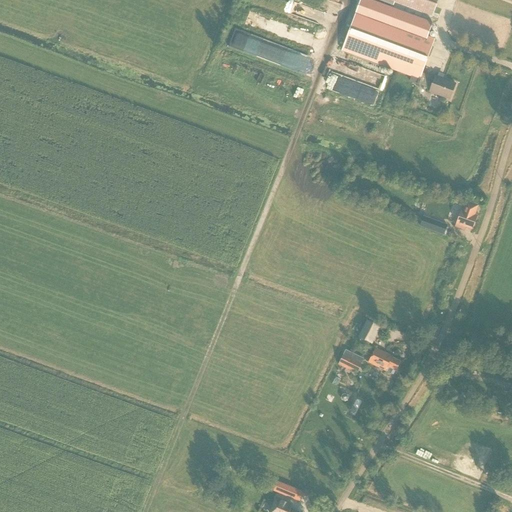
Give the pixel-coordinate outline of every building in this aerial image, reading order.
[(251,0),(246,21),(303,36),(306,26),(319,30),(323,17),(259,0),(251,0)] [(427,37),(432,23),(370,0),(360,0),(357,11),(382,20),(427,37)] [(438,0),(385,0),(431,17),(438,0)] [(357,11),(342,50),(418,79),(417,84),(430,89),(429,92),(449,99),(455,84),(435,76),(434,77),(421,73),(434,39),(382,20),(357,11)] [(255,50),(294,66),(300,50),(261,35),(255,50)] [(383,85),(387,74),(340,57),(336,68),(383,85)] [(341,89),(351,90),(351,79),(341,78),(341,89)] [(355,92),(376,101),(381,91),(359,82),(355,92)] [(461,210),(455,227),(455,228),(464,232),(465,228),(471,231),(477,216),(474,215),(478,206),(466,201),(462,210),(461,210)] [(448,225),(423,216),(419,227),(444,236),(448,225)] [(357,338),(361,340),(360,342),(367,345),(368,343),(371,345),(380,327),(366,320),(357,338)] [(366,353),(372,355),(368,362),(394,375),(400,361),(391,357),(392,356),(384,352),(384,353),(376,349),(377,348),(375,348),(375,349),(369,346),(366,353)] [(357,373),(361,364),(363,359),(345,350),(338,365),(350,372),(351,370),(357,373)] [(341,400),(345,402),(347,401),(348,397),(348,395),(344,393),(342,394),(340,398),(341,400)] [(432,444),(429,450),(438,454),(441,448),(432,444)] [(277,493),(296,500),(300,492),(281,485),(277,493)] [(297,511),(291,509),(293,505),(275,497),(268,511),(297,511)]
